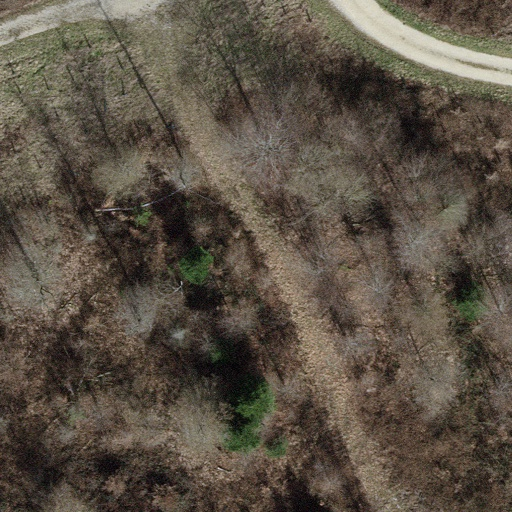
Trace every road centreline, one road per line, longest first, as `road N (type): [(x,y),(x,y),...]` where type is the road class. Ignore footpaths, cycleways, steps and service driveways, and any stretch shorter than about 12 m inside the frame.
road 1 (track): [(352,0),(395,39),(511,75)]
road 2 (track): [(123,0),(0,42)]
